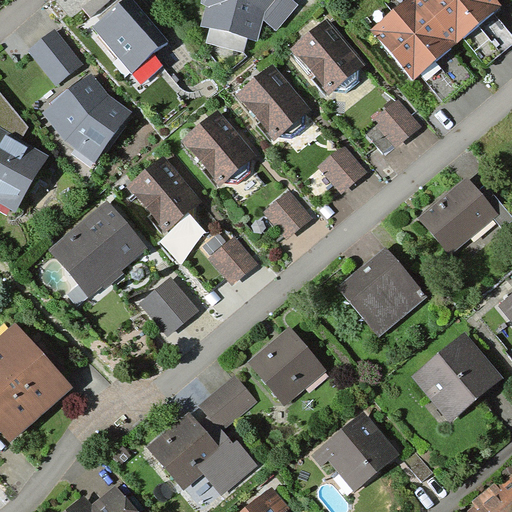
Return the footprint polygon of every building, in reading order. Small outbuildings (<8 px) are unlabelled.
[(122,0),(92,0),(106,15),(122,0)] [(136,0),(127,0),(93,29),(136,80),(175,46),(136,0)] [(300,7),(293,0),(207,0),(207,2),(213,8),(204,27),(261,44),(267,21),(279,34),(300,7)] [(458,44),(419,0),(405,0),(394,11),(414,36),(436,61),(458,44)] [(454,0),(423,0),(460,42),(478,27),(454,0)] [(500,8),(492,0),(457,0),(479,26),(500,8)] [(368,31),(411,80),(431,62),(388,13),(368,31)] [(370,68),(330,22),(295,53),(335,99),(370,68)] [(58,33),(31,54),(57,89),(85,68),(58,33)] [(275,70),(241,98),(279,144),(313,116),(275,70)] [(94,79),(46,113),(67,144),(102,163),(136,116),(112,100),(94,79)] [(32,129),(0,92),(0,201),(22,213),(54,157),(23,141),(32,129)] [(422,130),(400,104),(376,124),(398,150),(422,130)] [(221,115),(186,144),(224,189),(259,159),(221,115)] [(368,176),(345,149),(321,169),(344,196),(368,176)] [(206,206),(167,160),(130,191),(169,237),(206,206)] [(472,180),(423,219),(454,258),(503,219),(472,180)] [(291,195),(266,216),(289,243),(314,222),(291,195)] [(150,251),(110,205),(54,253),(93,299),(150,251)] [(261,269),(236,242),(212,264),(237,291),(261,269)] [(388,250),(341,290),(384,341),(432,301),(388,250)] [(174,282),(143,307),(171,342),(202,316),(174,282)] [(65,387),(13,329),(0,340),(0,429),(8,438),(65,387)] [(292,331),(251,365),(290,410),(330,376),(292,331)] [(471,337),(417,379),(453,426),(508,383),(471,337)] [(235,380),(201,409),(223,435),(257,406),(235,380)] [(368,417),(324,451),(358,494),(402,460),(368,417)] [(193,418),(155,451),(190,491),(228,458),(193,418)] [(511,511),(511,473),(463,511),(511,511)] [(95,510),(87,501),(74,511),(133,511),(116,492),(95,510)] [(289,511),(273,492),(249,511),(289,511)]
